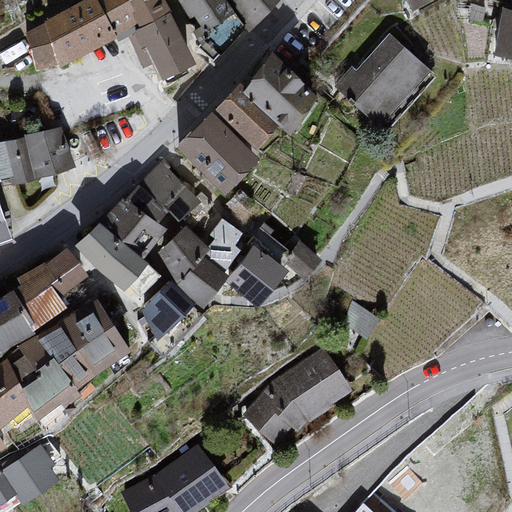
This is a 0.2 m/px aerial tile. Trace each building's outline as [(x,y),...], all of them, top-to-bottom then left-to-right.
[(165,0),(75,0),(45,19),(60,67),(136,21),(139,27),(172,15),(165,0)] [(176,0),(188,17),(198,29),(234,13),(226,0),(176,0)] [(226,0),(234,13),(237,19),(253,31),(278,0),(226,0)] [(511,8),(505,8),(499,52),(511,54),(511,8)] [(172,15),(139,27),(162,80),(195,67),(172,15)] [(338,87),(384,123),(428,73),(393,38),(338,87)] [(287,123),(293,129),(309,112),(261,75),(249,92),(287,123)] [(249,92),(241,83),(213,113),(261,152),(287,123),(249,92)] [(262,157),(213,113),(177,148),(228,195),(262,157)] [(62,128),(25,137),(36,179),(73,168),(62,128)] [(24,140),(0,144),(0,181),(13,180),(13,186),(33,183),(24,140)] [(164,165),(126,202),(158,223),(172,210),(180,220),(205,201),(164,165)] [(126,202),(75,247),(127,291),(170,231),(158,223),(126,202)] [(0,208),(0,242),(10,239),(0,208)] [(190,228),(160,252),(179,280),(205,303),(230,268),(233,258),(252,236),(223,219),(209,234),(218,240),(211,247),(190,228)] [(252,241),(227,277),(258,299),(286,265),(252,241)] [(23,285),(4,298),(38,330),(71,309),(61,297),(92,276),(69,251),(17,279),(23,285)] [(175,281),(144,309),(159,337),(182,318),(198,300),(175,281)] [(4,298),(0,299),(0,349),(2,347),(7,350),(33,330),(4,298)] [(97,299),(37,335),(78,390),(131,352),(97,299)] [(37,335),(0,362),(0,428),(0,429),(29,408),(39,422),(63,404),(66,408),(82,396),(78,390),(37,335)] [(268,384),(239,417),(280,447),(295,427),(299,433),(311,420),(353,387),(325,348),(268,384)] [(151,478),(119,493),(129,511),(200,511),(229,487),(204,451),(192,447),(151,478)] [(42,449),(2,473),(16,494),(21,501),(60,480),(42,449)] [(2,473),(0,473),(0,504),(16,494),(2,473)]
